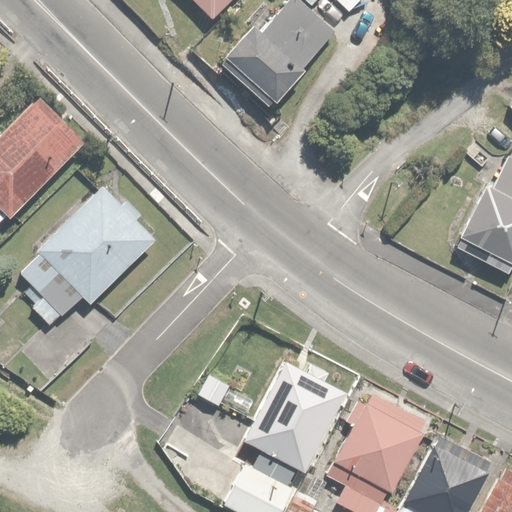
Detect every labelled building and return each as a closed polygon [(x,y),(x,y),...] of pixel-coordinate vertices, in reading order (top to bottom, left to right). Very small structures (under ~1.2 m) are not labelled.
[(199,0),(212,12),(223,0),(199,0)] [(249,19),(217,57),(270,103),(335,26),(304,0),(282,0),(259,28),(249,19)] [(339,0),(351,10),(358,0),(339,0)] [(35,89),(0,124),(0,221),(83,135),(35,89)] [(452,238),(481,254),(505,268),(511,255),(511,156),(509,154),(491,187),(484,183),(452,238)] [(100,181),(35,245),(38,248),(16,270),(41,296),(32,305),(48,322),(80,291),(88,300),(154,235),(100,181)] [(340,386),(326,379),(331,370),(307,359),(303,368),(280,357),(241,437),(301,466),(340,386)] [(340,483),(333,497),(360,510),(358,511),(384,511),(392,497),(387,495),(426,415),(364,385),(321,473),(340,483)] [(438,426),(395,511),(459,511),(489,451),(438,426)] [(240,462),(220,499),(243,511),(277,511),(290,489),(240,462)] [(472,511),(511,511),(511,469),(498,462),(472,511)]
